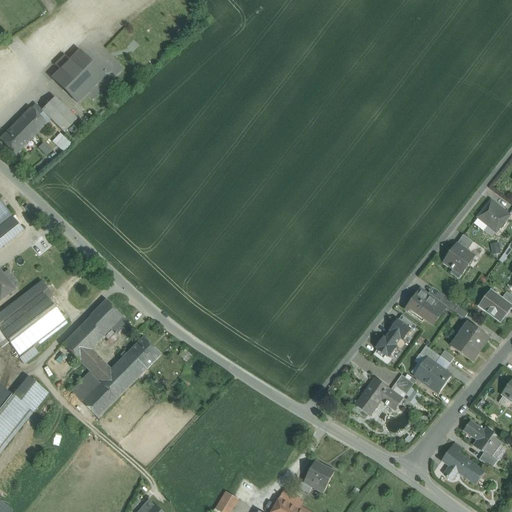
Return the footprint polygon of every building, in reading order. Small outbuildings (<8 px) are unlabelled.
[(104,76),(79,52),(53,79),(77,103),(104,76)] [(54,98),(42,110),(36,105),(31,109),(46,124),(50,120),(63,133),(76,120),(54,98)] [(31,109),(13,128),(21,136),(23,134),(26,137),(32,132),(35,135),(46,124),(31,109)] [(21,136),(13,128),(0,140),(15,155),(35,135),(32,132),(26,137),(23,134),(21,136)] [(72,145),(67,137),(57,143),(62,152),(72,145)] [(0,202),(0,224),(11,216),(0,202)] [(509,216),(491,202),(478,218),(496,233),(509,216)] [(11,216),(0,224),(0,249),(23,231),(11,216)] [(485,251),(473,243),(466,253),(472,257),(472,258),(477,262),(485,251)] [(466,253),(456,246),(451,253),(452,254),(445,264),(444,263),(444,264),(453,271),(456,268),(462,272),(472,258),(472,257),(466,253)] [(0,272),(0,300),(13,290),(0,272)] [(1,322),(0,321),(0,346),(2,349),(10,343),(22,359),(67,324),(41,291),(1,322)] [(438,304),(421,291),(409,308),(433,325),(445,309),(438,304)] [(511,308),(511,296),(507,293),(501,300),(510,307),(509,308),(511,310),(511,308)] [(501,300),(492,294),(487,301),(488,302),(484,308),(500,320),(509,308),(510,307),(501,300)] [(459,306),(444,296),(438,304),(445,309),(453,315),(454,313),(458,307),(459,306)] [(107,301),(62,346),(79,363),(91,350),(112,329),(123,318),(107,301)] [(468,314),(458,307),(454,313),(464,320),(468,314)] [(416,327),(402,316),(398,321),(413,332),(416,327)] [(123,318),(112,329),(118,335),(129,323),(123,318)] [(411,332),(398,322),(376,350),(389,360),(398,349),(395,346),(401,338),(404,341),(411,332)] [(490,338),(468,323),(459,336),(480,351),(490,338)] [(480,351),(459,336),(451,347),(472,363),(480,351)] [(162,355),(144,338),(130,353),(147,370),(162,355)] [(441,357),(426,347),(420,356),(428,361),(435,365),(441,357)] [(112,371),(91,350),(79,363),(90,373),(100,383),(112,371)] [(454,358),(445,352),(441,357),(450,364),(454,358)] [(112,371),(100,383),(118,400),(147,370),(130,353),(112,371)] [(445,372),(450,364),(441,357),(435,365),(445,372)] [(435,365),(428,361),(416,377),(438,393),(439,392),(438,391),(444,383),(445,383),(450,376),(445,372),(435,365)] [(90,373),(71,392),(83,404),(100,383),(90,373)] [(403,377),(396,388),(406,395),(414,385),(403,377)] [(0,387),(0,453),(46,396),(25,380),(12,397),(0,387)] [(390,389),(377,380),(372,387),(371,386),(356,407),(370,417),(383,399),(388,402),(386,406),(388,407),(389,406),(395,411),(403,400),(389,390),(390,389)] [(100,383),(83,404),(99,419),(118,400),(100,383)] [(406,395),(396,388),(394,391),(404,399),(406,395)] [(422,396),(414,391),(407,401),(415,406),(422,396)] [(467,427),(498,449),(502,444),(490,435),(492,433),(486,428),(484,431),(471,422),(467,427)] [(498,449),(467,427),(464,432),(477,441),(474,445),(480,448),(478,450),(484,454),(485,455),(486,453),(492,458),(493,457),(498,449)] [(455,443),(448,454),(455,459),(459,453),(459,454),(463,449),(455,443)] [(459,454),(459,453),(455,459),(448,454),(441,462),(449,468),(443,475),(447,478),(447,479),(448,480),(449,479),(453,482),(458,474),(476,486),(485,472),(459,454)] [(492,458),(486,453),(485,455),(484,454),(479,460),(492,469),(498,461),(493,457),(492,458)] [(326,470),(314,463),(304,483),(303,484),(312,488),(323,494),(335,473),(327,469),(326,470)] [(312,488),(303,484),(304,483),(302,483),(299,489),(309,494),(312,488)] [(284,492),(281,498),(271,511),(306,511),(301,509),(302,506),(299,505),(301,501),(284,492)] [(231,511),(239,501),(227,493),(216,510),(218,511),(231,511)] [(0,511),(4,511),(10,505),(0,497),(0,511)] [(161,511),(149,500),(138,511),(161,511)]
